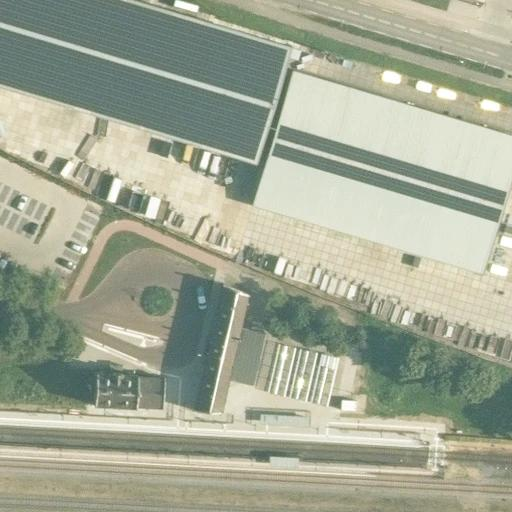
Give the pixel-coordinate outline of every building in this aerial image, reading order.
[(0,0),(0,87),(255,164),(290,47),(130,0),(0,0)] [(511,135),(292,70),(251,206),(481,274),(511,171),(511,135)] [(246,295),(222,285),(193,411),(220,413),(227,379),(251,385),(263,333),(239,328),(246,295)] [(317,314),(307,312),(304,326),(314,328),(317,314)] [(92,406),(135,408),(135,407),(161,408),(163,378),(137,377),(137,375),(94,373),(92,406)]
